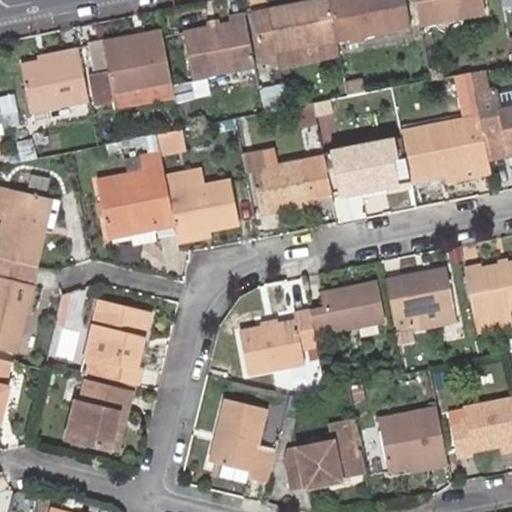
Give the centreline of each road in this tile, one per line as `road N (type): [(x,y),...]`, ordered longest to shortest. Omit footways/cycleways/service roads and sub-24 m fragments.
road 1 (residential): [(511,216),(251,267),(204,289)]
road 2 (residential): [(204,289),(152,505)]
road 3 (residential): [(152,505),(25,474)]
